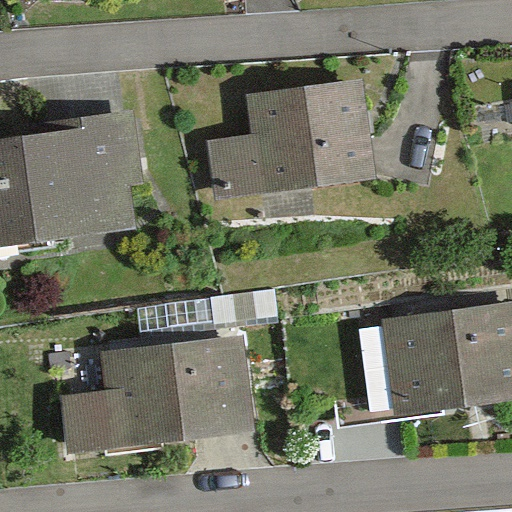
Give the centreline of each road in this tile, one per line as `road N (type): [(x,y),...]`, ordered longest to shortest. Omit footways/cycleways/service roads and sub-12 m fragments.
road 1 (residential): [(0,68),(511,35)]
road 2 (residential): [(511,502),(306,511)]
